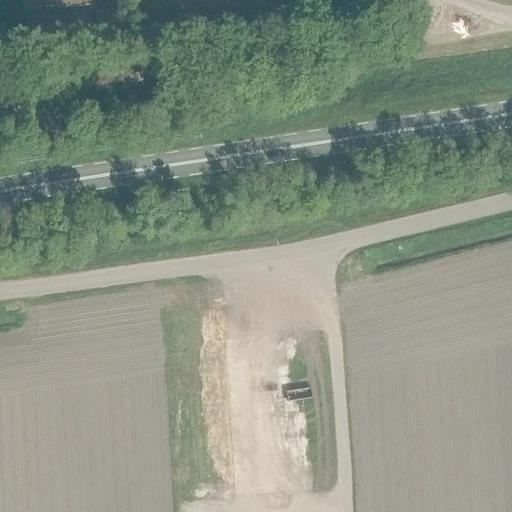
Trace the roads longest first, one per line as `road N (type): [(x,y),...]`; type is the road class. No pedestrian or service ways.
road 1 (secondary): [(0,191),(511,114)]
road 2 (unclassified): [(324,245),(0,293)]
road 3 (unclassified): [(343,511),(324,245)]
road 4 (unclassified): [(324,245),(511,200)]
